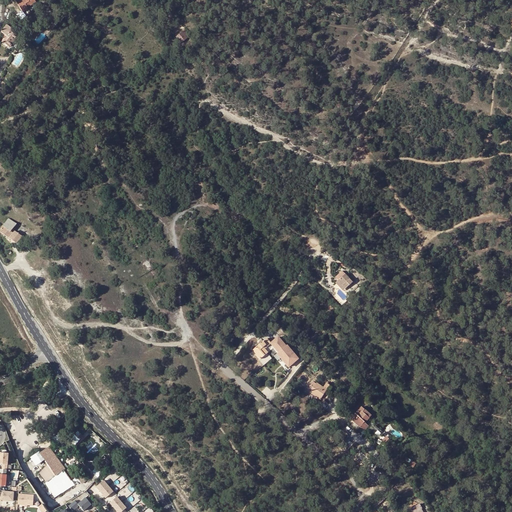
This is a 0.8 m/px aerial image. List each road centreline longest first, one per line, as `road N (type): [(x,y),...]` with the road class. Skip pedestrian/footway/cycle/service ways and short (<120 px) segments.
road 1 (residential): [(315,242),(313,258),(225,365),(357,485),(355,511)]
road 2 (track): [(3,270),(26,267),(66,325),(118,325),(156,344),(191,338)]
road 3 (primary): [(48,350),(171,511)]
road 4 (track): [(511,214),(420,229),(379,162)]
